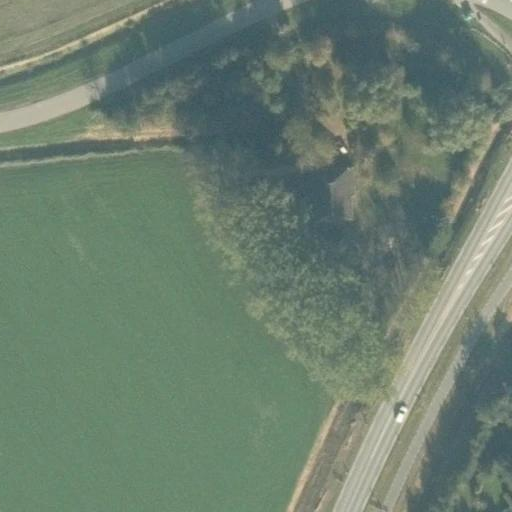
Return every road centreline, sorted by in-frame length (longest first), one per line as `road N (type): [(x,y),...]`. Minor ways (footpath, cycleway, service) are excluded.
road 1 (tertiary): [(0,122),(112,83),(277,0)]
road 2 (primary): [(511,171),(421,338),(385,426)]
road 3 (primary): [(385,426),(511,217)]
